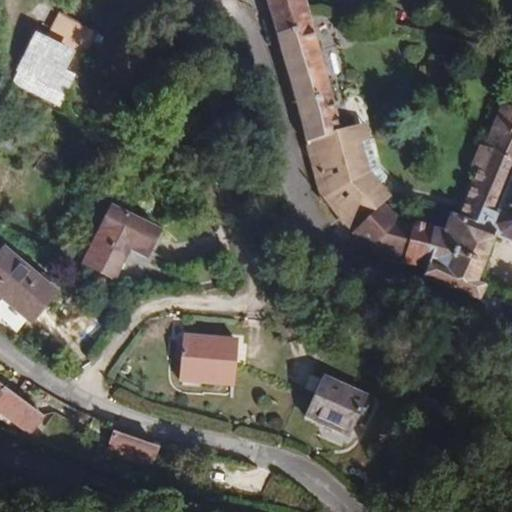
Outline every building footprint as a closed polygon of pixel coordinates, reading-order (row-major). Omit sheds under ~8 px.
[(304,0),(265,0),(313,171),(323,202),(352,233),(377,211),(389,207),(385,203),(393,196),(370,172),(357,126),(341,131),(304,0)] [(59,106),(97,31),(58,11),(44,40),(36,36),(13,82),(59,106)] [(479,298),(484,287),(477,285),(495,236),(511,243),(511,112),(504,110),(486,149),(511,161),(511,166),(496,206),(481,202),(475,219),(457,214),(450,211),(441,225),(400,219),(389,207),(377,211),(352,233),(371,253),(398,264),(416,266),(427,271),(425,275),(479,298)] [(0,147),(12,150),(20,129),(0,122),(0,147)] [(511,166),(511,161),(486,149),(457,214),(475,219),(481,202),(496,206),(511,166)] [(148,257),(161,232),(112,207),(84,264),(115,279),(130,248),(148,257)] [(59,294),(5,248),(0,253),(0,298),(32,325),(59,294)] [(235,385),(238,340),(182,336),(179,379),(235,385)] [(367,398),(322,377),(304,416),(349,437),(367,398)] [(0,415),(28,437),(44,418),(0,384),(0,415)] [(158,447),(114,432),(108,448),(152,464),(158,447)]
